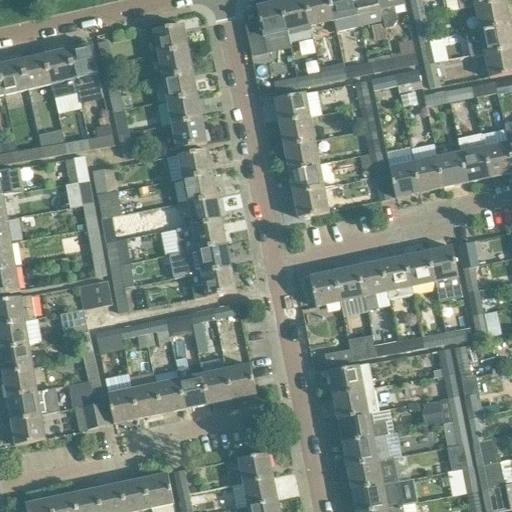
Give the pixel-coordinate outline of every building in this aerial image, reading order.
[(305,0),(293,0),(281,3),(288,33),(312,28),(305,0)] [(330,0),(305,0),(312,28),(335,22),(330,0)] [(354,0),(330,0),(335,22),(336,22),(338,32),(361,27),(354,0)] [(380,0),(354,0),(361,27),(384,23),(385,22),(383,11),(380,0)] [(404,0),(380,0),(383,11),(385,22),(384,23),(385,30),(394,28),(397,21),(394,9),(406,6),(404,0)] [(410,0),(415,21),(424,19),(420,0),(410,0)] [(475,7),(476,9),(506,3),(505,0),(457,0),(459,10),(475,7)] [(261,26),(246,29),(253,57),(292,48),(288,33),(281,3),(257,8),(261,26)] [(476,9),(480,31),(480,33),(511,27),(506,3),(476,9)] [(415,21),(420,45),(430,43),(424,19),(415,21)] [(154,32),(159,56),(188,50),(184,26),(154,32)] [(485,55),(485,57),(511,51),(511,32),(511,27),(480,33),(480,31),(466,34),(471,58),(485,55)] [(98,45),(104,70),(115,68),(109,43),(98,45)] [(420,45),(425,68),(435,66),(430,43),(420,45)] [(93,46),(69,51),(78,93),(102,88),(99,75),(93,46)] [(159,56),(164,80),(193,75),(188,50),(159,56)] [(69,51),(45,57),(51,86),(54,98),(78,93),(69,51)] [(511,51),(485,57),(490,80),(511,75),(511,51)] [(416,56),(393,61),(395,72),(419,67),(416,56)] [(45,57),(22,62),(28,91),(51,86),(45,57)] [(393,61),(370,66),(372,77),(395,72),(393,61)] [(22,62),(0,66),(0,76),(5,97),(28,91),(22,62)] [(370,66),(345,70),(347,82),(372,77),(370,66)] [(435,66),(425,68),(430,92),(440,89),(435,66)] [(104,70),(109,93),(120,91),(115,68),(104,70)] [(345,70),(321,75),(323,86),(347,82),(345,70)] [(420,72),(396,77),(398,88),(422,83),(420,72)] [(164,80),(168,104),(198,98),(193,75),(164,80)] [(321,75),(297,80),(300,91),(323,86),(321,75)] [(398,88),(396,77),(373,82),(375,93),(398,88)] [(297,80),(292,81),(294,92),(300,91),(297,80)] [(511,82),(494,86),(497,96),(511,93),(511,82)] [(355,86),(360,110),(371,108),(366,83),(355,86)] [(494,86),(471,90),(473,101),(497,96),(494,86)] [(471,90),(448,95),(450,105),(473,101),(471,90)] [(109,93),(114,116),(125,113),(120,91),(109,93)] [(275,101),(280,126),(311,120),(306,95),(275,101)] [(450,105),(448,95),(424,99),(426,110),(450,105)] [(168,104),(173,128),(203,122),(198,98),(168,104)] [(360,110),(365,133),(376,131),(371,108),(360,110)] [(114,116),(119,139),(130,137),(125,113),(114,116)] [(280,126),(285,149),(315,143),(311,120),(280,126)] [(203,122),(173,128),(177,151),(207,145),(203,122)] [(96,141),(89,142),(91,152),(114,148),(111,129),(94,132),(96,141)] [(365,133),(370,156),(381,154),(376,131),(365,133)] [(461,154),(467,185),(490,180),(483,149),(484,149),(481,136),(458,141),(461,154)] [(130,137),(119,139),(124,161),(135,159),(130,137)] [(89,142),(65,147),(67,156),(91,152),(89,142)] [(285,149),(289,172),(320,166),(315,143),(285,149)] [(511,166),(507,144),(484,149),(483,149),(490,180),(511,175),(511,166)] [(65,147),(42,151),(43,160),(67,156),(65,147)] [(42,151),(18,155),(19,164),(43,160),(42,151)] [(179,157),(184,183),(213,177),(208,151),(179,157)] [(370,156),(375,180),(386,178),(381,154),(370,156)] [(461,154),(437,160),(443,190),(467,185),(461,154)] [(18,155),(0,157),(0,167),(19,164),(18,155)] [(437,160),(414,165),(420,195),(443,190),(437,160)] [(73,163),(77,187),(88,185),(83,161),(73,163)] [(420,195),(414,165),(390,170),(396,200),(420,195)] [(289,172),(294,196),(325,190),(320,166),(289,172)] [(0,198),(4,197),(13,196),(11,182),(9,172),(0,173),(0,198)] [(94,175),(98,200),(108,198),(103,174),(94,175)] [(184,183),(188,206),(218,200),(213,177),(184,183)] [(386,178),(375,180),(380,204),(391,201),(386,178)] [(77,187),(82,210),(92,209),(88,185),(77,187)] [(325,190),(294,196),(299,220),(329,214),(325,190)] [(98,200),(102,223),(112,221),(108,198),(98,200)] [(188,206),(193,230),(223,224),(218,200),(188,206)] [(82,210),(86,234),(96,232),(92,209),(82,210)] [(102,223),(107,247),(116,245),(112,221),(102,223)] [(0,223),(0,248),(12,246),(8,223),(0,223)] [(193,230),(197,252),(227,246),(223,224),(193,230)] [(86,234),(90,257),(100,255),(96,232),(86,234)] [(107,247),(111,269),(120,267),(116,245),(107,247)] [(459,248),(464,271),(474,269),(469,245),(459,248)] [(0,248),(0,272),(16,270),(12,246),(0,248)] [(197,252),(202,276),(232,270),(227,246),(197,252)] [(453,249),(429,254),(435,284),(439,303),(463,298),(453,249)] [(429,254),(405,259),(412,289),(435,284),(429,254)] [(100,255),(90,257),(95,281),(105,279),(100,255)] [(405,259),(381,264),(388,294),(389,300),(413,295),(411,289),(412,289),(405,259)] [(358,269),(365,299),(367,312),(379,309),(376,296),(388,294),(381,264),(358,269)] [(111,269),(115,294),(125,292),(120,267),(111,269)] [(341,304),(365,299),(358,269),(335,273),(341,304)] [(464,271),(469,295),(479,293),(474,269),(464,271)] [(16,270),(0,272),(0,296),(20,293),(16,270)] [(232,270),(202,276),(190,278),(195,302),(236,294),(232,270)] [(317,309),(341,304),(335,273),(310,279),(317,309)] [(113,306),(108,282),(79,288),(84,311),(113,306)] [(125,292),(115,294),(120,318),(129,316),(125,292)] [(469,295),(474,318),(484,316),(479,293),(469,295)] [(0,302),(0,328),(25,324),(25,322),(36,320),(32,297),(0,302)] [(238,306),(212,311),(215,321),(240,316),(238,306)] [(78,336),(79,339),(89,337),(83,311),(60,316),(65,339),(78,336)] [(188,316),(190,326),(193,326),(199,355),(208,353),(202,324),(215,321),(212,311),(188,316)] [(169,338),(192,333),(190,326),(188,316),(165,321),(167,331),(169,338)] [(484,316),(474,318),(479,342),(489,340),(484,316)] [(144,336),(167,331),(165,321),(142,326),(144,336)] [(0,352),(29,348),(25,324),(0,328),(0,352)] [(120,341),(144,336),(142,326),(118,331),(120,341)] [(469,330),(446,335),(448,345),(471,340),(469,330)] [(98,346),(120,341),(118,331),(96,336),(98,346)] [(446,335),(423,339),(425,349),(448,345),(446,335)] [(82,353),(84,352),(92,351),(89,337),(79,339),(82,353)] [(423,339),(398,344),(400,354),(425,349),(423,339)] [(398,344),(375,349),(377,358),(400,354),(398,344)] [(0,352),(0,353),(4,378),(34,373),(29,348),(0,352)] [(375,349),(351,353),(353,363),(377,358),(375,349)] [(460,376),(462,383),(471,381),(471,379),(465,349),(456,351),(460,376)] [(438,353),(443,379),(454,377),(449,351),(438,353)] [(353,363),(351,353),(326,358),(328,368),(353,363)] [(204,376),(201,377),(207,406),(231,401),(225,372),(226,372),(224,359),(201,364),(204,376)] [(329,373),(334,399),(374,392),(369,365),(329,373)] [(251,367),(226,372),(225,372),(231,401),(257,396),(251,367)] [(86,370),(88,382),(89,384),(99,382),(96,368),(86,370)] [(180,382),(178,382),(184,411),(207,406),(201,377),(191,379),(189,369),(177,371),(180,382)] [(4,378),(8,400),(38,395),(34,373),(4,378)] [(443,379),(448,402),(459,400),(454,377),(443,379)] [(464,398),(465,403),(480,400),(476,378),(471,379),(471,381),(462,383),(464,398)] [(92,396),(94,406),(104,404),(99,382),(89,384),(92,396)] [(137,421),(131,392),(129,382),(108,387),(110,396),(109,397),(115,426),(137,421)] [(178,382),(154,387),(160,416),(184,411),(178,382)] [(149,388),(138,390),(131,392),(137,421),(160,416),(154,387),(149,388)] [(56,393),(56,392),(38,395),(8,400),(12,424),(42,419),(60,416),(60,414),(57,415),(54,394),(56,393)] [(379,415),(374,392),(334,399),(339,422),(379,415)] [(448,402),(452,426),(463,423),(459,400),(448,402)] [(465,403),(469,423),(478,421),(484,420),(484,418),(482,409),(480,400),(465,403)] [(109,427),(104,404),(94,406),(85,408),(90,431),(109,427)] [(498,406),(482,409),(484,418),(500,415),(498,406)] [(395,436),(390,413),(379,415),(339,422),(343,445),(395,436)] [(42,419),(12,424),(16,447),(46,442),(42,419)] [(469,423),(474,446),(483,444),(488,443),(488,441),(484,420),(478,421),(469,423)] [(452,426),(457,449),(468,447),(463,423),(452,426)] [(402,459),(398,435),(395,436),(343,445),(348,470),(395,461),(402,459)] [(474,446),(478,468),(501,464),(496,439),(488,441),(488,443),(483,444),(474,446)] [(457,449),(461,472),(472,470),(468,447),(457,449)] [(239,461),(244,487),(274,481),(269,455),(239,461)] [(348,470),(353,493),(399,484),(395,461),(348,470)] [(478,468),(483,492),(506,487),(511,485),(511,474),(510,462),(501,464),(478,468)] [(477,494),(472,470),(461,472),(447,474),(452,498),(466,496),(477,494)] [(174,475),(180,500),(189,498),(184,473),(174,475)] [(168,476),(143,481),(150,511),(175,505),(168,476)] [(143,481),(120,486),(125,511),(143,511),(150,511),(143,481)] [(244,487),(248,508),(249,510),(278,504),(274,481),(244,487)] [(353,493),(356,511),(375,511),(387,510),(404,506),(399,484),(353,493)] [(125,511),(120,486),(96,491),(99,511),(125,511)] [(506,487),(483,492),(486,511),(503,511),(511,511),(506,487)] [(99,511),(96,491),(72,496),(75,511),(99,511)] [(480,511),(477,494),(466,496),(468,511),(480,511)] [(49,501),(51,511),(75,511),(72,496),(49,501)] [(27,511),(51,511),(49,501),(26,506),(27,511)]
